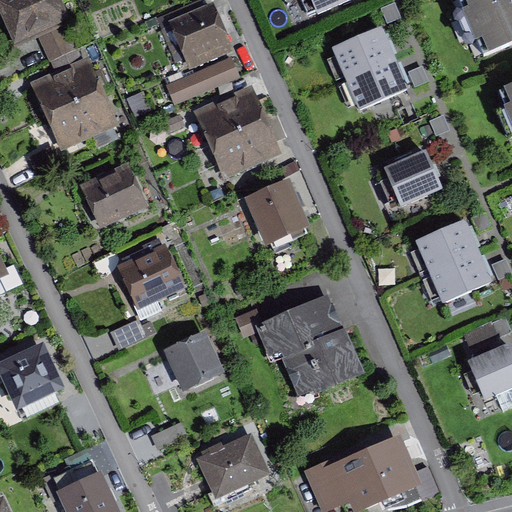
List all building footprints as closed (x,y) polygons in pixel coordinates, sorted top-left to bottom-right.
[(62,0),(0,0),(0,12),(15,46),(72,20),(62,0)] [(300,0),(307,15),(316,11),(318,14),(350,0),(300,0)] [(511,0),(458,0),(484,56),(511,44),(511,0)] [(216,8),(169,26),(186,70),(233,52),(216,8)] [(334,51),(347,81),(394,60),(387,45),(381,30),(334,51)] [(167,85),(176,108),(240,83),(230,60),(167,85)] [(347,81),(360,110),(407,90),(400,75),(394,60),(347,81)] [(35,85),(50,118),(104,94),(90,61),(35,85)] [(197,112),(212,146),(267,121),(251,87),(197,112)] [(511,87),(499,94),(511,122),(511,87)] [(50,118),(64,151),(119,127),(104,94),(50,118)] [(212,146),(227,179),(282,155),(267,121),(212,146)] [(425,154),(386,170),(389,179),(376,185),(384,205),(398,199),(401,207),(440,190),(433,173),(425,154)] [(133,168),(82,192),(100,231),(151,207),(133,168)] [(291,182),(245,201),(266,249),(312,230),(291,182)] [(417,243),(430,273),(477,253),(464,223),(417,243)] [(168,244),(118,266),(137,311),(188,289),(168,244)] [(430,273),(443,303),(490,283),(477,253),(430,273)] [(0,256),(0,280),(9,276),(0,256)] [(334,296),(263,324),(278,362),(288,358),(304,398),(365,375),(334,296)] [(208,334),(166,352),(184,393),(226,374),(208,334)] [(45,346),(0,367),(0,369),(21,413),(67,392),(45,346)] [(511,353),(509,346),(469,363),(485,399),(496,395),(503,411),(511,406),(511,353)] [(254,436),(201,458),(219,500),(272,478),(254,436)] [(396,444),(337,470),(349,498),(353,496),(358,505),(412,481),(421,501),(439,493),(428,468),(410,475),(396,444)] [(325,508),(349,498),(337,470),(334,465),(311,475),(325,508)] [(120,511),(103,473),(61,492),(69,511),(120,511)] [(0,511),(9,511),(3,498),(0,499),(0,511)]
